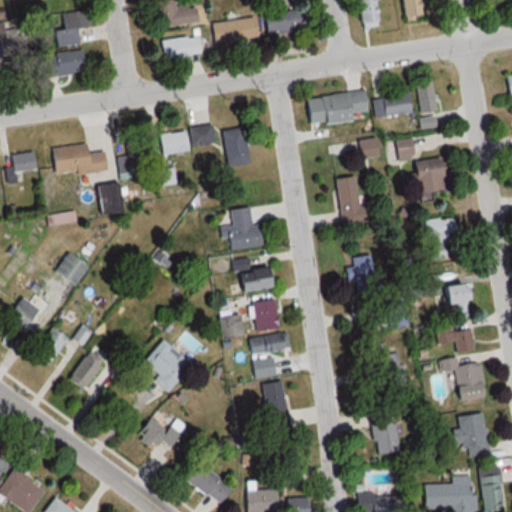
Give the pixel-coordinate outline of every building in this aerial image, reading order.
[(159,0),(152,1),(155,26),(194,22),(192,5),(173,7),(172,0),(159,0)] [(374,27),(372,0),(353,0),(355,28),(374,27)] [(419,13),(414,0),(395,0),(402,19),(419,13)] [(263,35),(303,31),(300,9),(261,14),(263,35)] [(78,43),(76,28),(89,25),(87,14),(59,19),(61,29),(52,31),(54,47),(78,43)] [(209,22),(211,44),(254,40),(251,18),(209,22)] [(158,38),(158,57),(198,56),(197,37),(158,38)] [(84,73),(82,50),(36,55),(38,77),(84,73)] [(511,94),(511,74),(503,75),(506,95),(511,94)] [(429,78),(413,81),(418,113),(434,110),(429,78)] [(349,119),(349,113),(367,111),(365,91),(302,97),(305,124),(349,119)] [(372,97),(374,117),(408,113),(406,93),(372,97)] [(240,126),(217,130),(224,166),(247,162),(240,126)] [(159,156),(185,150),(180,129),(155,135),(159,156)] [(123,139),(127,159),(151,155),(147,135),(123,139)] [(355,140),(359,158),(378,154),(375,136),(355,140)] [(410,138),(391,140),(393,162),(412,160),(410,138)] [(74,170),(74,174),(104,170),(101,152),(85,154),(83,144),(47,148),(50,174),(74,170)] [(10,152),(10,172),(35,172),(35,152),(10,152)] [(410,162),(415,193),(441,189),(436,157),(410,162)] [(352,176),(333,178),(338,224),(369,220),(367,205),(356,206),(352,176)] [(259,247),(257,224),(249,225),(248,207),(227,209),(228,225),(224,226),(225,249),(259,247)] [(427,260),(447,258),(445,240),(454,239),(453,217),(419,220),(420,238),(434,237),(434,245),(425,245),(427,260)] [(87,268),(66,252),(51,270),(71,287),(87,268)] [(349,257),(354,310),(378,308),(377,298),(378,298),(374,255),(349,257)] [(230,260),(233,292),(269,289),(266,266),(247,268),(247,258),(230,260)] [(466,285),(438,285),(438,303),(466,303),(466,285)] [(0,320),(0,337),(7,343),(20,326),(28,332),(49,304),(34,293),(27,302),(19,296),(0,320)] [(252,332),(274,330),(272,300),(250,302),(252,332)] [(433,326),(436,345),(452,343),(453,353),(472,350),(469,329),(451,332),(450,323),(433,326)] [(63,338),(47,327),(29,354),(45,365),(63,338)] [(287,351),(285,334),(245,337),(247,355),(287,351)] [(167,392),(189,365),(159,340),(137,367),(167,392)] [(382,369),(384,389),(403,387),(400,353),(383,355),(382,344),(363,346),(365,371),(382,369)] [(64,380),(79,391),(102,360),(87,349),(64,380)] [(249,358),(250,378),(274,376),(273,357),(249,358)] [(481,398),(478,364),(455,366),(455,359),(444,360),(448,401),(481,398)] [(286,428),(279,381),(255,385),(263,432),(286,428)] [(396,452),(390,406),(367,408),(373,455),(396,452)] [(454,417),(456,430),(450,430),(453,450),(465,449),(467,458),(487,455),(481,413),(454,417)] [(173,419),(165,430),(149,417),(134,436),(151,449),(158,440),(168,448),(184,427),(173,419)] [(180,479),(219,505),(231,487),(192,461),(180,479)] [(478,511),(499,511),(498,466),(477,467),(478,511)] [(34,511),(34,487),(27,487),(27,471),(1,471),(1,500),(15,500),(15,511),(34,511)] [(449,484),(420,485),(419,511),(428,511),(473,511),(473,495),(467,495),(466,476),(449,476),(449,484)] [(274,489),(242,490),(242,511),(308,511),(308,497),(282,498),(283,511),(274,511),(274,489)] [(390,511),(403,511),(403,494),(354,494),(354,511),(390,511)] [(69,511),(53,497),(39,511),(40,511),(69,511)]
